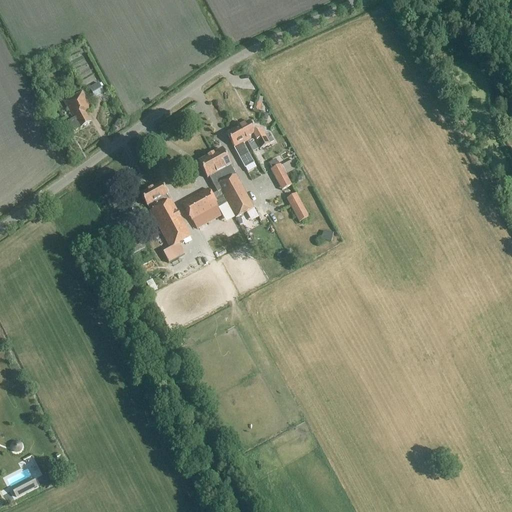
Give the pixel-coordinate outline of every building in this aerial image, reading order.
[(103,92),(97,82),(88,87),(94,97),(103,92)] [(82,92),(63,102),(73,120),(68,123),(73,132),(90,123),(85,113),(92,110),(82,92)] [(262,130),(256,133),(250,122),(239,128),(247,142),(253,139),(259,150),(274,142),(269,134),(265,136),(262,130)] [(247,142),(239,128),(227,135),(235,149),(233,150),(244,170),(253,165),(242,145),(247,142)] [(183,207),(181,208),(188,221),(190,219),(192,222),(218,208),(214,202),(223,197),(235,219),(254,209),(230,166),(231,166),(222,150),(198,163),(207,179),(209,178),(217,193),(211,196),(208,190),(182,204),(183,207)] [(296,156),(290,159),(288,154),(281,156),(291,184),(304,179),(296,156)] [(276,181),(286,176),(280,165),(271,171),(276,181)] [(291,186),(286,176),(276,181),(282,191),(291,186)] [(191,238),(171,201),(171,200),(169,201),(166,196),(168,195),(161,184),(140,195),(147,207),(147,206),(150,212),(170,249),(179,245),(191,238)] [(310,216),(320,211),(308,186),(298,191),(310,216)] [(299,223),(307,219),(309,218),(296,195),(286,200),(299,223)] [(334,226),(334,235),(344,234),(343,226),(334,226)] [(333,233),(323,231),(321,240),(331,243),(333,233)] [(145,248),(140,237),(126,245),(131,255),(145,248)] [(169,264),(185,255),(179,245),(170,249),(163,253),(169,264)]
